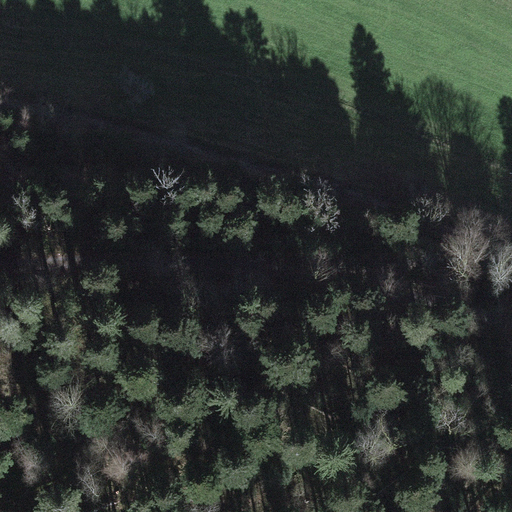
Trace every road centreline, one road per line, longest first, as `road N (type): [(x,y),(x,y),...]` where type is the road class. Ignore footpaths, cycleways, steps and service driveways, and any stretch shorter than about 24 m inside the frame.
road 1 (track): [(0,105),(511,241)]
road 2 (unclassified): [(0,265),(128,258),(282,269),(511,321)]
